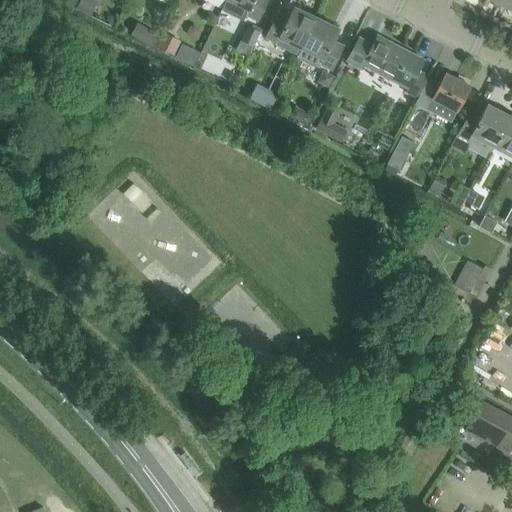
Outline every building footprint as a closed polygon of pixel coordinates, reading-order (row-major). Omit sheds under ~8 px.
[(82,0),(80,5),(92,11),(96,0),(82,0)] [(226,0),(226,2),(248,12),(246,17),(257,23),(267,0),(226,0)] [(511,0),(502,0),(501,3),(511,8),(511,0)] [(274,45),(297,57),(315,20),(293,9),(287,22),(275,16),(264,39),(275,44),(274,45)] [(315,20),(297,57),(298,57),(296,59),(316,69),(319,65),(331,71),(342,49),(331,44),(337,31),(315,20)] [(148,28),(141,41),(152,46),(159,34),(148,28)] [(243,41),(252,45),(258,32),(249,28),(243,41)] [(162,34),(156,46),(173,54),(178,42),(162,34)] [(358,40),(346,63),(360,71),(363,66),(407,89),(405,92),(418,99),(429,79),(430,76),(418,70),(423,62),(377,38),(372,47),(358,40)] [(324,71),(318,81),(328,86),(333,76),(324,71)] [(417,101),(415,104),(450,123),(469,86),(444,73),(438,84),(429,79),(418,99),(417,101)] [(457,135),(470,142),(490,154),(494,148),(493,147),(509,118),(488,107),(481,119),(469,113),(457,135)] [(321,115),(314,129),(340,142),(346,130),(334,124),(339,114),(326,108),(322,116),(321,115)] [(294,124),(306,131),(307,130),(312,120),(296,111),(292,120),(295,122),(294,123),(294,124)] [(493,147),(494,148),(511,157),(511,119),(509,118),(493,147)] [(401,136),(387,164),(399,170),(413,142),(401,136)] [(434,180),(428,192),(438,197),(444,186),(434,180)] [(472,206),(478,194),(471,191),(465,202),(472,206)] [(511,205),(503,222),(511,227),(511,205)] [(480,229),(492,235),(497,227),(484,220),(480,229)] [(466,261),(452,286),(468,295),(471,290),(477,293),(490,269),(484,265),(482,270),(466,261)] [(464,430),(459,438),(488,454),(493,445),(508,454),(510,450),(511,446),(511,417),(480,400),(464,430)] [(25,509),(26,511),(48,511),(46,502),(25,509)]
